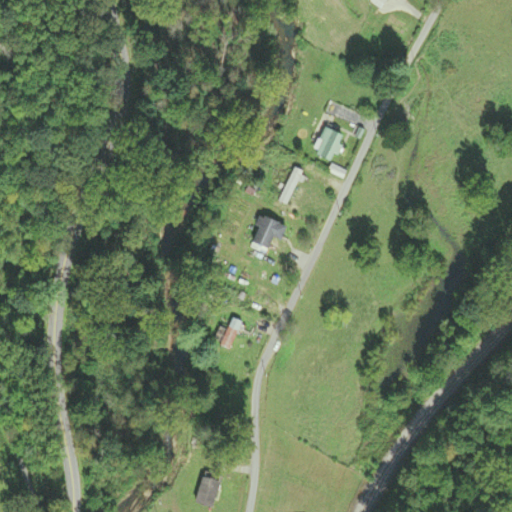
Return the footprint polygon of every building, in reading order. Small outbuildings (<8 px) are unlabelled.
[(386,0),(372,0),(371,2),(381,8),(386,0)] [(312,153),(328,163),(343,137),(326,128),(312,153)] [(301,173),(293,169),(276,201),(285,205),(301,173)] [(267,250),(278,224),(260,216),(248,243),(267,250)] [(219,347),(229,351),(241,323),(232,319),(219,347)] [(210,510),(219,483),(202,477),(193,504),(210,510)]
